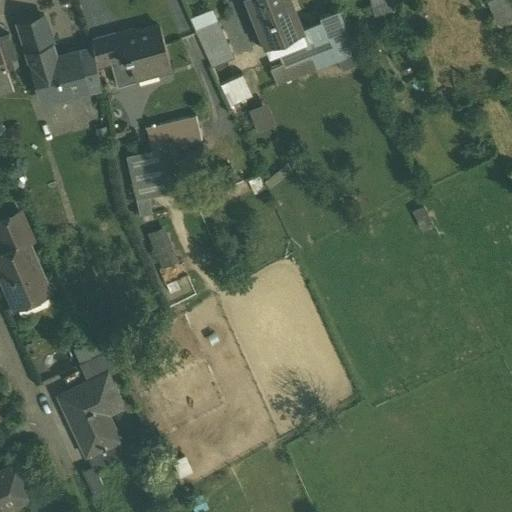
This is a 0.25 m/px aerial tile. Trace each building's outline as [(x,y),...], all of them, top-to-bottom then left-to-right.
[(242,0),(260,45),(301,30),(300,27),(290,1),(292,0),(242,0)] [(332,0),(337,9),(341,16),(354,10),(349,0),(332,0)] [(386,0),(371,0),(376,13),(383,10),(384,11),(389,8),(386,0)] [(511,0),(490,0),(488,1),(498,24),(511,17),(511,0)] [(212,7),(189,17),(212,64),(234,53),(212,7)] [(341,16),(337,9),(300,27),(301,30),(304,38),(295,42),(277,49),(281,61),(289,80),(357,52),(341,16)] [(45,16),(18,24),(26,51),(52,43),(45,16)] [(159,25),(115,37),(114,33),(113,33),(119,57),(110,60),(116,84),(137,79),(135,71),(170,61),(159,25)] [(113,33),(92,39),(96,63),(110,60),(119,57),(113,33)] [(9,34),(0,36),(0,49),(4,61),(16,57),(9,34)] [(79,52),(56,59),(52,43),(26,51),(41,99),(88,88),(79,52)] [(91,48),(79,52),(88,88),(98,85),(91,48)] [(0,88),(13,84),(4,61),(0,49),(0,88)] [(281,61),(272,65),(280,84),(289,80),(281,61)] [(241,73),(220,84),(230,104),(251,93),(241,73)] [(261,129),(280,122),(272,99),(253,106),(261,129)] [(196,113),(146,125),(149,141),(152,143),(154,144),(201,133),(196,113)] [(158,150),(129,156),(138,196),(166,190),(158,150)] [(19,212),(0,219),(0,243),(3,251),(26,241),(31,239),(19,212)] [(3,251),(1,252),(5,261),(0,263),(0,268),(16,304),(16,303),(15,299),(44,286),(46,291),(47,290),(26,241),(3,251)] [(111,348),(81,363),(88,376),(117,362),(111,348)] [(117,362),(88,376),(90,380),(107,373),(107,374),(120,368),(117,362)] [(90,380),(60,394),(73,422),(72,423),(87,453),(119,438),(106,411),(121,404),(107,374),(107,373),(90,380)] [(0,509),(31,495),(16,462),(0,469),(0,509)] [(105,488),(94,464),(82,470),(93,493),(105,488)]
